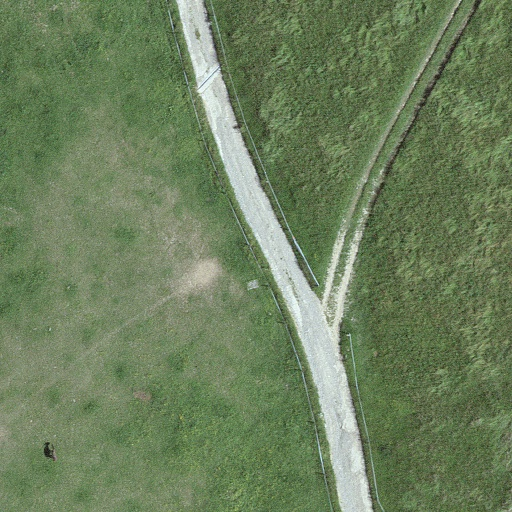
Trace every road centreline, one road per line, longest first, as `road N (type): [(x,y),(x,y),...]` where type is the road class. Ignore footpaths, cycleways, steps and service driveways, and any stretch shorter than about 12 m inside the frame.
road 1 (track): [(356,511),(317,333),(232,148),(193,0)]
road 2 (track): [(469,0),(352,236),(317,333)]
